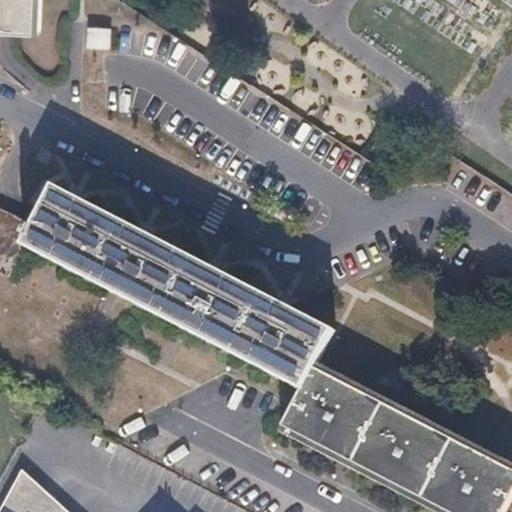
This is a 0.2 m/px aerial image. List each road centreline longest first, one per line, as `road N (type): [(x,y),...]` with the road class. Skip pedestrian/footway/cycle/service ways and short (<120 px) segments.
road 1 (residential): [(511,250),(422,199),(326,243),(287,250),(0,103)]
road 2 (residential): [(347,511),(161,416)]
